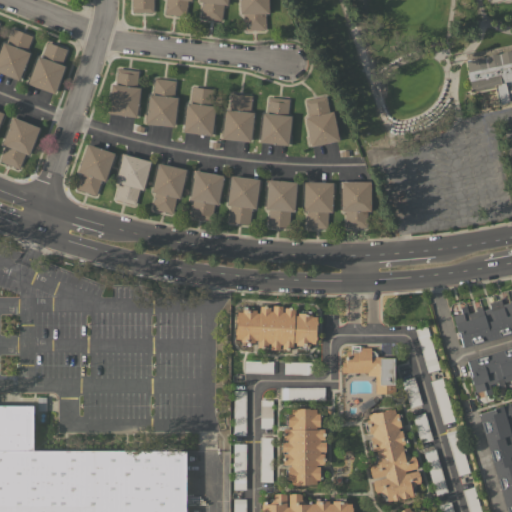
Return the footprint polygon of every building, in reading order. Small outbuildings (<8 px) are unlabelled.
[(152,0),(152,11),(131,11),(131,0),(152,0)] [(187,0),(185,16),(163,13),(165,0),(187,0)] [(226,0),(226,4),(223,4),(221,20),(199,18),(201,2),(198,1),(198,0),(226,0)] [(267,0),(267,13),(264,13),(264,30),(243,30),(243,14),(238,14),(238,0),(267,0)] [(0,72),(0,46),(2,41),(5,43),(12,27),(32,35),(25,51),(28,52),(17,80),(0,72)] [(26,83),(37,55),(40,57),(46,41),(66,49),(60,64),(64,66),(53,93),(26,83)] [(511,43),(511,100),(507,101),(504,84),(482,88),(482,89),(471,91),(464,61),(466,61),(464,54),(511,43)] [(107,113),(110,83),(114,84),(116,68),(137,70),(135,87),(139,87),(135,116),(107,113)] [(144,123),(148,94),(152,94),(154,77),(174,80),(172,96),(177,97),(173,126),(144,123)] [(182,131),(186,102),(189,102),(191,86),(212,88),(210,105),(214,105),(210,135),(182,131)] [(221,138),(224,108),(228,109),(230,93),(251,95),(249,112),(252,112),(249,141),(221,138)] [(259,142),(262,112),(265,113),(267,96),(288,99),(286,115),(290,115),(287,145),(259,142)] [(325,96),(328,111),(333,111),(337,139),(323,141),(324,143),(308,146),(303,116),(307,116),(304,99),(325,96)] [(39,127),(28,154),(24,153),(18,168),(0,160),(0,155),(4,145),(1,144),(12,116),(39,127)] [(113,153),(103,180),(100,179),(95,195),(75,188),(80,173),(76,171),(86,143),(113,153)] [(149,161),(142,189),(138,188),(134,204),(113,199),(118,182),(114,181),(122,153),(149,161)] [(185,169),(178,198),(175,197),(171,213),(151,208),(154,192),(150,191),(157,162),(185,169)] [(222,175),(217,204),(213,204),(210,219),(190,216),(193,199),(188,199),(194,170),(222,175)] [(258,179),(254,208),(251,208),(249,224),(227,221),(229,205),(226,204),(230,175),(258,179)] [(295,181),(293,211),(289,211),(288,226),(267,225),(268,209),(264,209),(267,179),(295,181)] [(332,182),(330,210),(331,210),(331,212),(327,212),(326,228),(305,227),(305,210),(301,210),(303,181),(332,182)] [(344,211),(340,211),(340,181),(369,181),(369,210),(366,210),(366,227),(344,227),(344,211)] [(511,332),(463,347),(462,345),(461,345),(457,331),(456,332),(451,315),(460,312),(459,307),(465,305),(467,313),(475,310),(474,308),(480,306),(482,310),(489,308),(488,302),(500,298),(501,304),(509,302),(509,300),(511,299),(511,332)] [(242,312),(242,309),(246,309),(246,306),(252,307),(252,310),(256,310),(256,312),(259,312),(259,305),(270,306),(269,310),(271,311),(272,305),(281,305),(281,311),(283,311),(284,307),(294,308),(294,314),(297,315),(297,312),(301,312),(301,309),(310,310),(310,313),(311,313),(311,316),(316,316),(315,320),(316,320),(316,327),(315,327),(315,333),(316,333),(315,339),(314,343),(309,343),(309,346),(307,346),(307,348),(298,347),(299,345),(295,345),(295,342),(292,342),(291,349),(279,348),(279,350),(269,349),(269,347),(257,347),(257,340),(254,339),(254,342),(250,342),(250,345),(241,344),(241,341),(240,341),(240,339),(235,338),(235,334),(234,334),(234,329),(235,329),(236,321),(235,320),(235,315),(236,315),(236,311),(242,312)] [(438,368),(426,372),(414,329),(426,326),(438,368)] [(376,356),(389,356),(389,357),(393,357),(393,362),(394,362),(395,393),(375,393),(375,375),(366,375),(366,372),(341,372),(341,362),(345,362),(345,350),(350,350),(350,345),(359,345),(359,347),(370,347),(370,350),(373,350),(376,353),(376,356)] [(511,345),(511,381),(511,382),(511,379),(503,381),(504,386),(498,387),(496,382),(489,384),(491,393),(485,395),(483,389),(475,392),(473,384),(471,384),(469,376),(470,376),(466,361),(467,361),(467,359),(511,345)] [(272,361),(272,373),(244,372),(244,360),(272,361)] [(283,373),(283,361),(312,362),(311,372),(307,374),(283,373)] [(401,380),(413,376),(421,403),(409,407),(401,380)] [(454,420),(442,424),(429,381),(441,377),(454,420)] [(323,386),(323,399),(279,399),(279,387),(323,386)] [(245,435),(233,435),(233,390),(245,390),(245,435)] [(272,399),(272,428),(259,428),(259,399),(272,399)] [(506,511),(477,415),(479,414),(478,413),(493,409),(492,408),(509,403),(511,412),(511,411),(511,417),(511,418),(511,421),(511,511),(506,511)] [(183,511),(0,511),(0,405),(31,405),(31,452),(183,451),(183,511)] [(297,409),(297,408),(308,408),(308,409),(315,409),(315,413),(319,413),(319,414),(321,415),(321,423),(319,423),(319,426),(315,426),(315,428),(323,428),(323,438),(324,438),(324,455),(323,455),(323,464),(315,464),(315,466),(318,466),(318,469),(321,469),(321,478),(319,478),(319,480),(315,480),(315,484),(308,484),(308,485),(297,484),(290,483),(290,479),(286,479),(287,466),(290,466),(290,464),(282,464),(282,451),(280,451),(280,441),(282,441),(283,428),(290,428),(290,426),(286,426),(287,413),(290,413),(290,409),(297,409)] [(409,456),(413,455),(414,457),(415,457),(416,466),(416,468),(404,470),(404,473),(417,470),(417,472),(418,472),(420,480),(419,480),(420,483),(415,483),(415,486),(413,489),(415,495),(392,501),(392,500),(387,501),(386,500),(384,500),(383,497),(380,494),(379,492),(375,493),(375,490),(373,491),(372,482),(372,480),(384,478),(384,475),(372,477),(371,476),(370,476),(368,468),(369,468),(369,465),(373,464),(373,462),(375,458),(374,454),(376,454),(375,450),(372,451),(372,449),(370,450),(367,441),(370,440),(369,437),(372,436),(371,433),(368,434),(367,430),(366,431),(363,422),(366,421),(365,420),(368,419),(367,414),(371,413),(371,412),(376,411),(377,412),(383,410),(389,408),(390,409),(393,408),(395,413),(397,413),(397,414),(400,413),(402,422),(399,423),(400,426),(398,427),(399,430),(401,430),(402,434),(404,433),(406,442),(404,442),(404,444),(401,444),(402,448),(404,447),(405,452),(408,454),(409,456)] [(432,439),(420,443),(412,415),(424,412),(432,439)] [(445,432),(456,429),(469,472),(457,475),(445,432)] [(272,437),(271,481),(259,481),(259,437),(272,437)] [(245,489),(232,489),(233,443),(245,443),(245,489)] [(447,491),(435,495),(422,452),(435,448),(447,491)] [(467,511),(461,490),(473,486),(480,511),(467,511)] [(310,501),(310,503),(314,503),(314,501),(315,500),(315,498),(324,498),(325,500),(328,500),(328,503),(331,503),(331,500),(335,500),(335,498),(344,498),(344,500),(345,500),(346,503),(350,503),(351,506),(351,511),(261,511),(261,509),(262,509),(262,503),(263,503),(263,501),(268,501),(270,498),(272,498),(272,494),(274,494),(274,493),(283,493),(283,494),(285,494),(285,506),(287,506),(288,494),(290,494),(290,493),(298,493),(298,494),(300,494),(300,499),(303,499),(306,501),(310,501)] [(245,511),(232,511),(232,498),(245,498),(245,511)] [(440,511),(438,505),(450,501),(453,511),(440,511)]
